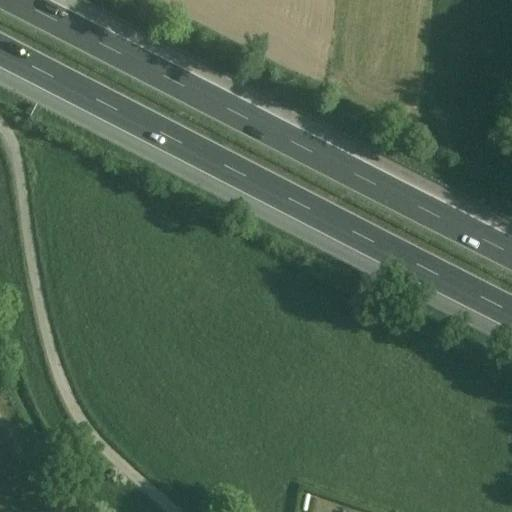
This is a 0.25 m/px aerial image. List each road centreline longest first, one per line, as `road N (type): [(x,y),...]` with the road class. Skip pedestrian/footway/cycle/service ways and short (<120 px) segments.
road 1 (motorway): [(0,55),(511,312)]
road 2 (motorway): [(511,238),(44,0)]
road 3 (residential): [(0,130),(16,169),(54,372),(74,416),(174,511)]
